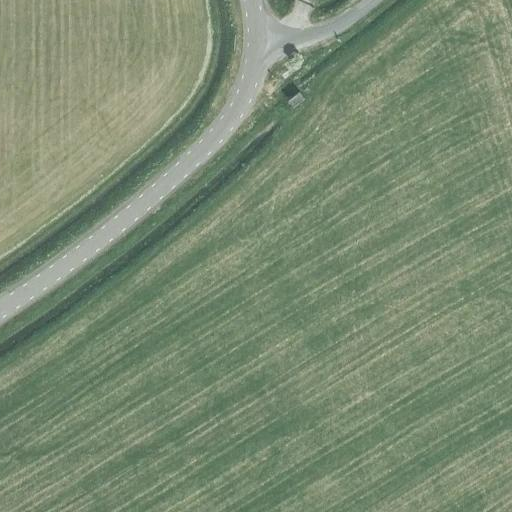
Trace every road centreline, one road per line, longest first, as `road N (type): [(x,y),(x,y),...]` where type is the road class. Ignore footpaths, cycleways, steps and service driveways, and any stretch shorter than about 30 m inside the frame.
road 1 (tertiary): [(0,312),(176,174),(220,128),(254,46)]
road 2 (unclassified): [(254,46),(325,32),(369,0)]
